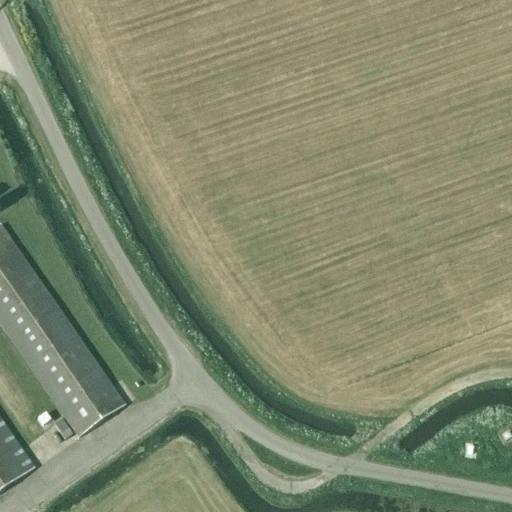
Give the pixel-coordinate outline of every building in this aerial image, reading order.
[(0,327),(78,440),(124,408),(0,227),(0,327)] [(42,421),(0,360),(0,404),(22,436),(42,421)] [(60,437),(68,432),(60,421),(53,426),(60,437)] [(0,494),(33,471),(0,422),(0,494)] [(485,436),(495,455),(503,450),(494,432),(485,436)]
